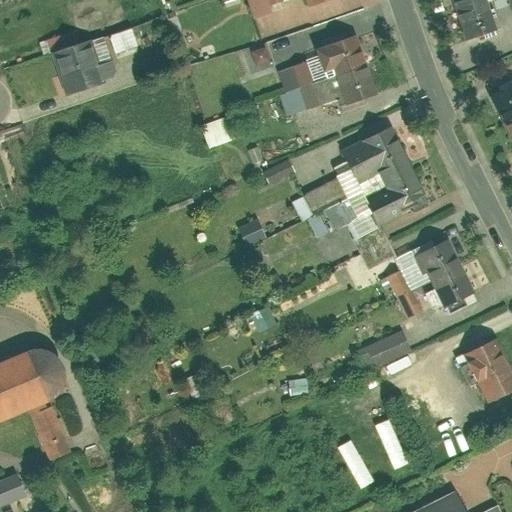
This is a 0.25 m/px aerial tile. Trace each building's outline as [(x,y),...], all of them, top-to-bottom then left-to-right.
[(453,0),(458,14),(489,3),(487,0),(453,0)] [(489,3),(458,14),(470,48),(501,37),(489,3)] [(110,35),(115,52),(138,46),(133,29),(110,35)] [(332,68),(335,76),(367,65),(355,33),(315,48),(323,71),(332,68)] [(51,52),(66,95),(103,82),(89,40),(51,52)] [(367,65),(335,76),(343,97),(338,99),(343,113),(367,105),(364,99),(377,94),(367,65)] [(511,86),(489,99),(502,125),(511,119),(511,86)] [(239,138),(232,117),(202,127),(209,147),(239,138)] [(511,119),(502,125),(511,142),(511,119)] [(360,183),(380,173),(408,160),(391,126),(344,149),(360,183)] [(408,160),(380,173),(388,190),(366,201),(379,227),(429,203),(408,160)] [(321,210),(346,197),(336,178),(293,201),(303,220),(321,211),(321,210)] [(309,218),(315,237),(327,233),(321,214),(309,218)] [(240,225),(245,244),(265,239),(260,220),(240,225)] [(422,274),(425,272),(430,282),(461,267),(447,238),(412,255),(422,274)] [(461,267),(430,282),(443,310),(474,295),(461,267)] [(365,373),(412,351),(402,330),(355,351),(365,373)] [(462,357),(487,405),(511,391),(511,368),(497,339),(462,357)] [(22,358),(0,367),(0,421),(30,410),(42,405),(53,396),(59,382),(58,370),(50,360),(35,356),(22,358)] [(44,410),(42,405),(30,410),(51,461),(71,452),(52,407),(44,410)] [(390,419),(376,425),(394,469),(408,463),(390,419)] [(361,488),(374,481),(351,440),(338,447),(361,488)] [(0,511),(0,506),(24,496),(15,477),(0,483),(0,511)] [(464,511),(454,491),(412,511),(464,511)]
